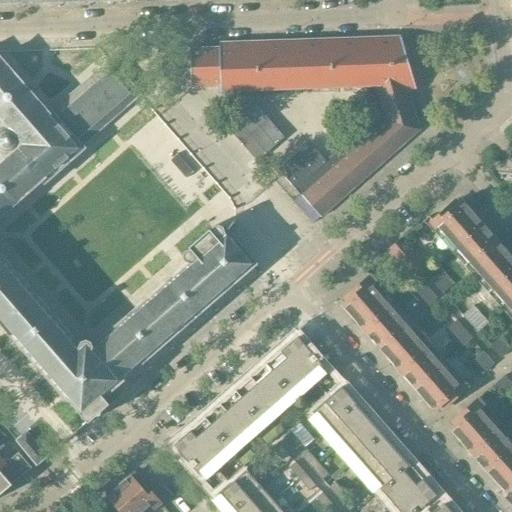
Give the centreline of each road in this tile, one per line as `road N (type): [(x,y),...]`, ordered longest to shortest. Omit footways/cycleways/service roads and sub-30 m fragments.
road 1 (residential): [(128,427),(289,288),(486,511)]
road 2 (residential): [(398,0),(399,13),(0,27)]
road 3 (residential): [(332,248),(451,149)]
road 4 (residential): [(23,511),(128,427)]
